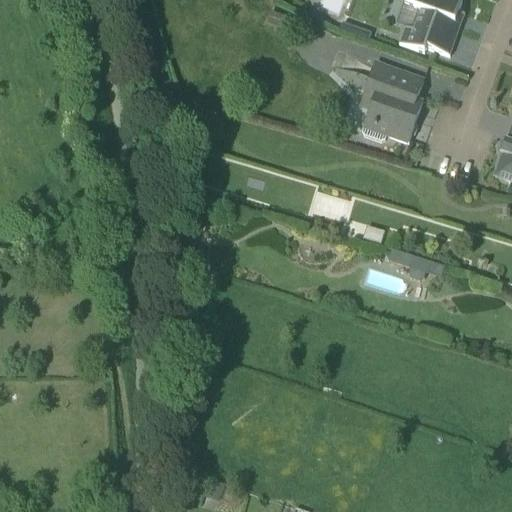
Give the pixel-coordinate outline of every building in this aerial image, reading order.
[(463,0),(406,0),(404,8),(421,14),(414,33),(405,30),(399,47),(424,56),(426,51),(450,59),(465,17),(458,14),(463,0)] [(340,35),(368,44),(370,38),(342,28),(340,35)] [(375,66),(360,107),(370,111),(365,125),(386,132),(385,137),(409,146),(411,138),(414,139),(418,129),(415,128),(423,106),(417,104),(424,83),(375,66)] [(505,142),(501,153),(500,156),(502,157),(495,178),(511,184),(511,128),(507,143),(505,142)] [(367,231),(365,240),(382,244),(385,235),(367,231)] [(391,261),(442,277),(445,268),(394,252),(391,261)]
